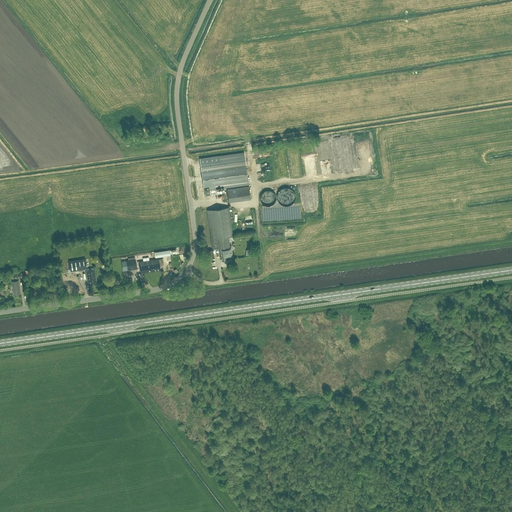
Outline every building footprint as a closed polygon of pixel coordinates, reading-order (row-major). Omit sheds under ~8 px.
[(315,160),(314,145),(305,146),(306,160),(315,160)] [(204,191),(205,195),(210,195),(209,190),(248,184),(245,160),(244,152),(200,158),(204,191)] [(249,186),(227,189),(229,202),(250,199),(249,186)] [(288,187),(286,187),(283,188),(281,189),(280,190),(278,192),(277,195),(277,197),(277,198),(278,200),(279,202),(280,203),(282,205),(283,205),(284,206),(286,206),(288,206),(289,205),(291,204),(292,204),(294,202),(295,201),(296,198),(296,197),(295,195),(295,192),(293,190),(292,189),(290,188),(288,187)] [(265,205),(267,205),(270,205),(271,205),(272,204),(273,204),(275,202),(276,201),(276,199),(276,198),(276,196),(275,194),(274,192),(274,191),(272,190),(270,190),(268,189),(267,190),(265,190),(264,191),(262,192),(261,194),(261,196),(260,197),(260,198),(261,201),(262,202),(263,203),(264,204),(265,205)] [(207,210),(212,248),(219,247),(221,260),(226,259),(225,257),(232,256),(230,245),(229,246),(228,237),(232,236),(228,207),(207,210)] [(85,259),(69,261),(70,271),(86,269),(85,259)] [(128,269),(133,268),(136,268),(135,259),(126,260),(128,269)] [(152,260),(153,270),(159,270),(159,269),(159,265),(163,265),(162,259),(152,260)] [(153,270),(152,260),(140,261),(141,272),(153,270)] [(88,284),(96,283),(95,270),(87,271),(88,284)] [(12,279),(21,278),(20,271),(11,272),(12,279)] [(13,295),(20,294),(18,280),(11,281),(13,295)]
